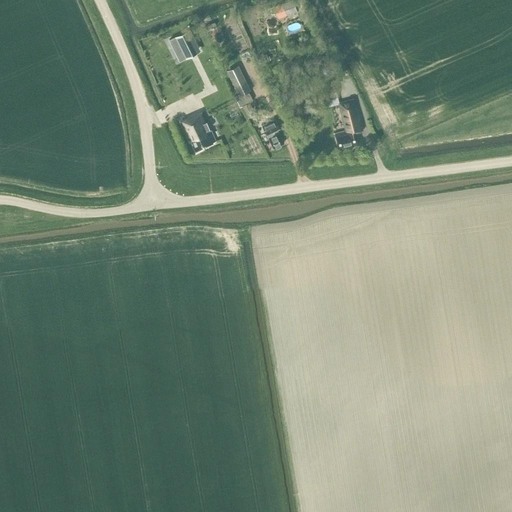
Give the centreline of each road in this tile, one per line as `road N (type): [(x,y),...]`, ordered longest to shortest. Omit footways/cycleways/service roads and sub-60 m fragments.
road 1 (tertiary): [(153,206),(511,162)]
road 2 (tertiary): [(153,206),(138,92),(100,0)]
road 3 (unclassified): [(0,199),(76,213),(153,206)]
